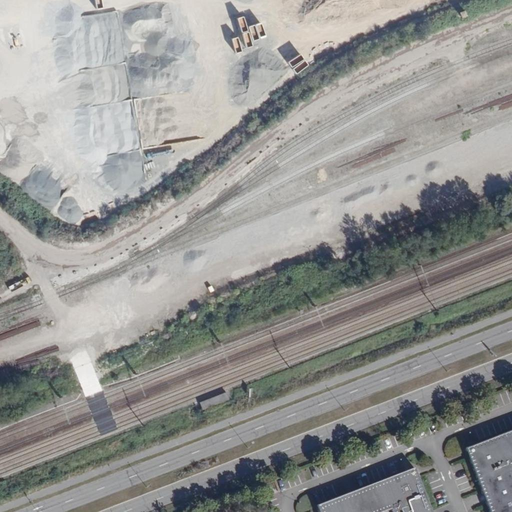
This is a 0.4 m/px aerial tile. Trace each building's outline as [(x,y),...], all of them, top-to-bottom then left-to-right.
[(72,17),(78,71),(124,66),(118,12),(72,17)] [(113,200),(147,193),(133,120),(127,121),(126,114),(110,117),(111,119),(103,121),(109,155),(108,155),(113,183),(110,183),(113,200)] [(469,459),(489,511),(511,511),(511,431),(475,446),(477,451),(475,454),(474,457),(469,459)] [(474,446),(466,450),(469,459),(474,457),(475,454),(477,451),(475,446),(474,446)] [(417,478),(414,470),(406,473),(407,479),(410,479),(412,481),(416,479),(417,478)] [(407,479),(406,473),(315,507),(316,511),(430,511),(417,478),(416,479),(412,481),(410,479),(407,479)]
